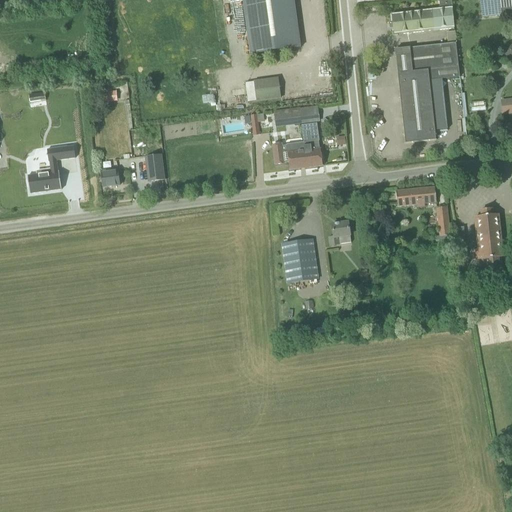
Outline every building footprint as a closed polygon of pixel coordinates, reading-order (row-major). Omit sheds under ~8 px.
[(242,0),(250,56),(301,49),(293,0),(242,0)] [(444,0),(439,1),(440,9),(391,14),(392,24),(389,24),(390,29),(393,28),(393,35),(454,29),(450,0),(444,0)] [(511,0),(478,0),(481,18),(511,14),(511,5),(511,0)] [(446,130),(441,80),(460,78),(455,32),(447,32),(448,44),(395,50),(405,144),(436,141),(435,131),(446,130)] [(244,84),(247,103),(280,99),(278,79),(254,82),(244,84)] [(283,101),(332,97),(332,91),(282,95),(283,101)] [(112,93),(102,94),(102,103),(112,102),(112,93)] [(511,114),(511,98),(500,100),(502,116),(511,114)] [(310,122),(307,108),(299,110),(301,124),(310,122)] [(299,110),(273,114),(275,128),(301,124),(299,110)] [(251,116),(250,116),(252,127),(253,137),(259,136),(257,115),(251,116)] [(317,124),(302,126),(304,143),(303,143),(306,168),(322,166),(323,166),(321,149),(314,150),(313,142),(320,141),(317,124)] [(281,145),(272,146),(274,165),(284,164),(283,162),(289,161),(290,170),(306,168),(303,143),(286,145),(287,150),(282,151),(281,146),(281,145)] [(75,159),(74,147),(47,150),(48,162),(49,162),(50,170),(36,172),(37,175),(27,177),(30,194),(61,190),(59,172),(58,172),(56,161),(75,159)] [(161,156),(146,158),(149,182),(164,180),(161,156)] [(103,188),(120,186),(118,169),(100,171),(103,188)] [(417,204),(418,208),(423,207),(423,204),(436,203),(434,188),(396,192),(397,204),(400,204),(401,206),(417,204)] [(446,208),(437,209),(438,217),(440,237),(450,236),(447,216),(446,208)] [(486,259),(488,282),(501,281),(499,259),(502,258),(498,216),(492,216),(492,210),(481,211),(482,217),(475,218),(478,249),(473,249),(475,260),(486,259)] [(328,238),(330,248),(340,246),(340,245),(351,243),(348,223),(332,225),(333,238),(328,238)] [(468,264),(463,227),(456,228),(460,265),(468,264)] [(282,245),(288,285),(318,280),(312,240),(282,245)] [(373,269),(358,272),(360,279),(374,276),(373,269)]
